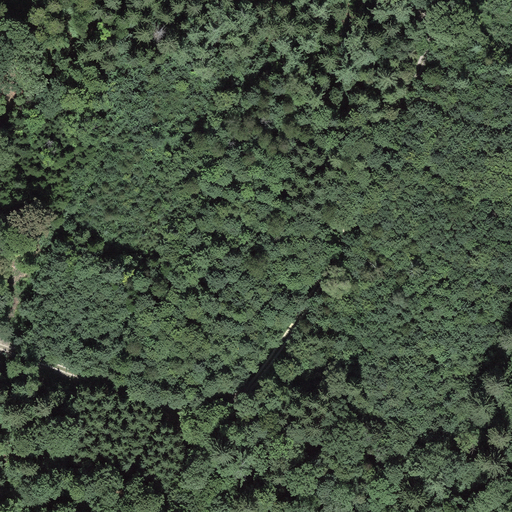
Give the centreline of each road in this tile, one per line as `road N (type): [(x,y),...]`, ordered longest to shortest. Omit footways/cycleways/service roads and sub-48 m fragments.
road 1 (track): [(451,0),(324,275),(238,403),(151,511)]
road 2 (track): [(0,348),(169,407)]
road 3 (track): [(191,460),(169,407),(238,403)]
